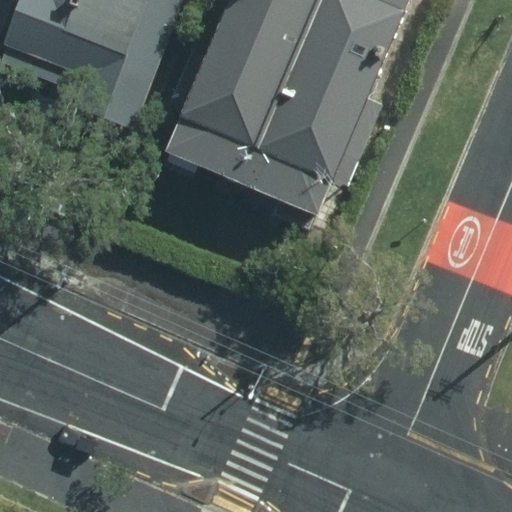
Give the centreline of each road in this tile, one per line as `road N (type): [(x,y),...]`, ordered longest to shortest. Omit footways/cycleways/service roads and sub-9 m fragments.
road 1 (tertiary): [(382,501),(0,336)]
road 2 (residential): [(382,501),(511,188)]
